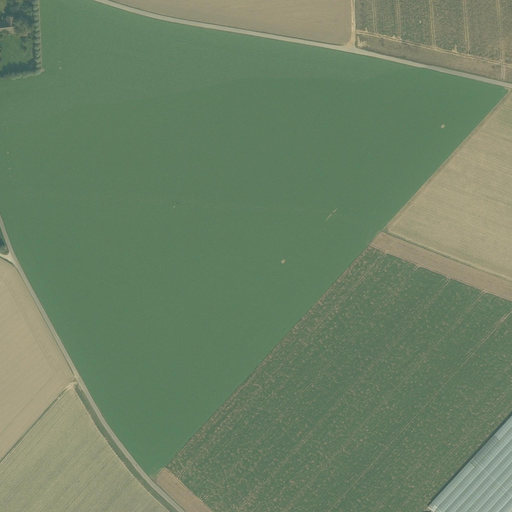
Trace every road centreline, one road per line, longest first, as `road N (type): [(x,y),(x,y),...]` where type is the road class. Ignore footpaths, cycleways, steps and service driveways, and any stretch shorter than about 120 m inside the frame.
road 1 (unclassified): [(102,0),(511,86)]
road 2 (unclassified): [(0,215),(13,259),(103,424),(181,511)]
